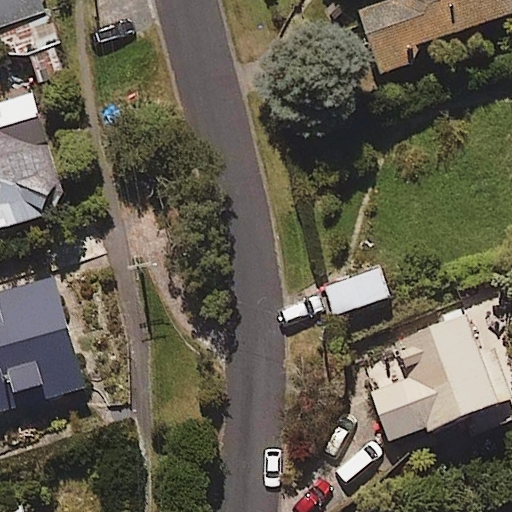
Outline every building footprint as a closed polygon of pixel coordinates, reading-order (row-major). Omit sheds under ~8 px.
[(0,0),(0,29),(10,57),(28,50),(39,79),(62,71),(51,41),(59,38),(45,0),(0,0)] [(511,8),(511,0),(366,0),(362,2),(383,66),(419,54),(415,41),(511,8)] [(61,185),(33,87),(0,96),(0,222),(49,208),(44,190),(61,185)] [(104,249),(96,220),(41,236),(49,265),(104,249)] [(391,289),(371,258),(324,290),(343,320),(391,289)] [(0,409),(86,387),(56,274),(0,289),(0,409)] [(416,371),(421,383),(374,400),(392,448),(502,406),(472,326),(397,354),(405,376),(416,371)]
